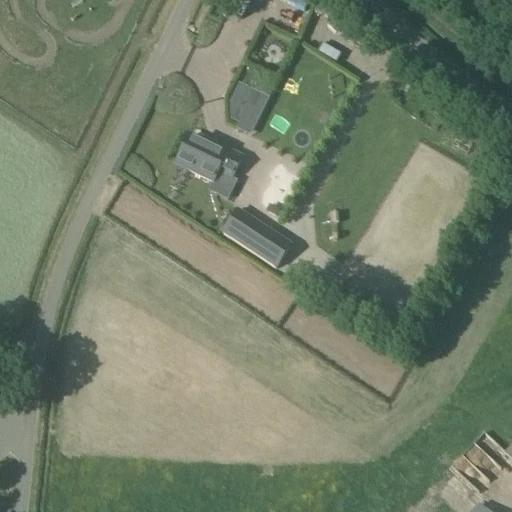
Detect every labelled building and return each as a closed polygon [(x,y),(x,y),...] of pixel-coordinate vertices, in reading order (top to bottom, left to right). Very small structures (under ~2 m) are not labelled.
[(302,0),(278,0),(298,9),(302,0)] [(217,177),(233,184),(244,159),(229,153),(227,156),(188,139),(176,166),(214,185),(217,177)] [(323,203),(313,226),(344,239),(339,251),(328,246),(321,261),(346,271),(374,203),(365,199),(369,192),(356,187),(351,198),(343,194),(337,209),(323,203)] [(291,247),(238,212),(222,235),(276,271),(291,247)] [(511,445),(503,456),(511,463),(511,445)]
